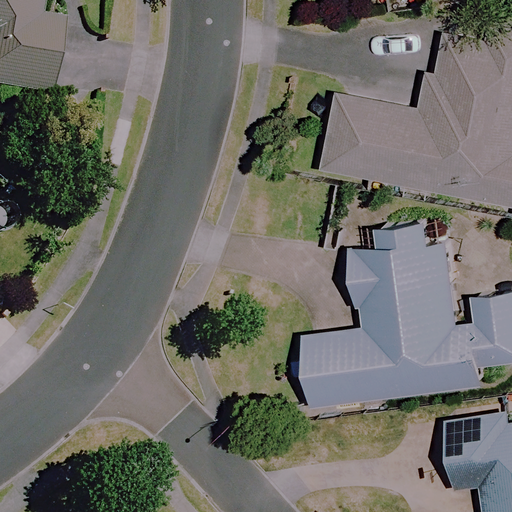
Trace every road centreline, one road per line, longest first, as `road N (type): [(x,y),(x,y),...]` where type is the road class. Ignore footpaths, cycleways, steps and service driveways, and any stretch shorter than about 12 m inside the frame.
road 1 (residential): [(94,347),(143,265),(183,160),(210,37),(209,0)]
road 2 (residential): [(252,511),(94,347)]
road 3 (residential): [(0,445),(94,347)]
